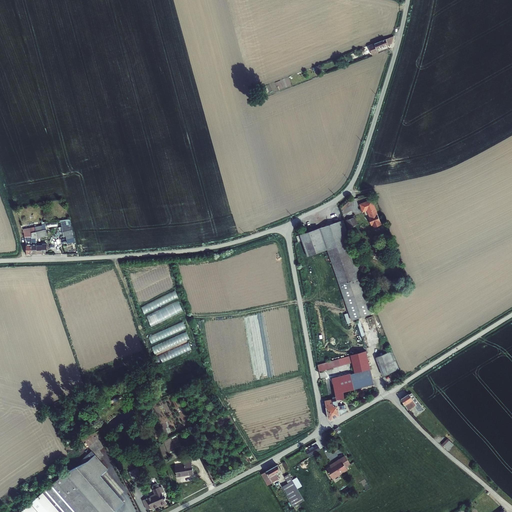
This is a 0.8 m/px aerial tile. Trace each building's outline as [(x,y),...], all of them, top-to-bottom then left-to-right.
[(377,50),(392,44),(394,36),(375,44),(374,43),(369,45),(373,56),(378,53),(377,50)] [(367,210),(370,217),(370,219),(369,219),(371,226),(373,225),(374,228),(382,225),(371,199),(360,204),(363,212),(367,210)] [(300,234),(308,256),(328,250),(352,321),(375,313),(373,306),(344,220),(300,234)] [(346,223),(349,232),(358,229),(355,220),(346,223)] [(76,239),(71,226),(61,229),(65,239),(67,238),(68,242),(76,239)] [(27,233),(29,237),(29,241),(30,241),(31,255),(36,255),(35,244),(35,238),(35,234),(39,233),(42,232),(44,231),(43,227),(37,229),(27,233)] [(45,246),(40,246),(40,255),(45,255),(45,253),(48,254),(48,249),(49,249),(49,244),(45,244),(45,246)] [(177,291),(142,305),(145,312),(180,298),(177,291)] [(174,303),(176,313),(183,311),(180,301),(174,303)] [(152,341),(188,329),(185,322),(150,334),(152,341)] [(156,353),(191,339),(188,332),(153,346),(156,353)] [(190,343),(164,353),(167,360),(193,349),(190,343)] [(336,398),(325,401),(328,419),(331,421),(347,411),(346,409),(345,405),(338,406),(337,400),(345,398),(343,392),(354,389),(374,384),(366,351),(351,356),(352,362),(355,373),(332,379),(336,398)] [(399,368),(392,351),(376,358),(383,375),(399,368)] [(352,362),(351,356),(332,361),(334,367),(352,362)] [(332,361),(318,365),(319,372),(334,367),(332,361)] [(399,393),(402,399),(408,395),(405,389),(399,393)] [(411,394),(403,400),(411,410),(417,406),(419,408),(420,409),(422,410),(423,409),(424,410),(427,407),(414,393),(411,394)] [(186,438),(190,447),(194,446),(190,436),(186,438)] [(456,444),(450,438),(445,443),(450,449),(456,444)] [(322,440),(314,445),(316,448),(324,443),(322,440)] [(120,511),(128,506),(106,478),(113,472),(101,457),(93,463),(71,474),(50,491),(71,511),(120,511)] [(341,459),(347,468),(351,465),(345,457),(341,459)] [(331,467),(327,470),(333,479),(348,470),(347,468),(341,459),(333,464),(334,466),(331,467)] [(194,475),(191,460),(184,461),(184,465),(175,467),(177,478),(194,475)] [(274,482),(277,480),(275,475),(283,470),(279,464),(267,471),(274,482)] [(135,481),(143,478),(139,468),(131,471),(135,481)] [(305,498),(290,473),(286,475),(287,476),(281,479),(296,504),(305,498)] [(150,508),(151,510),(160,506),(162,507),(165,506),(166,504),(164,501),(165,500),(165,499),(164,499),(161,494),(163,493),(161,487),(159,488),(158,488),(158,486),(156,485),(153,486),(153,488),(153,490),(155,495),(146,499),(143,501),(146,510),(150,508)] [(71,511),(50,491),(24,511),(71,511)]
